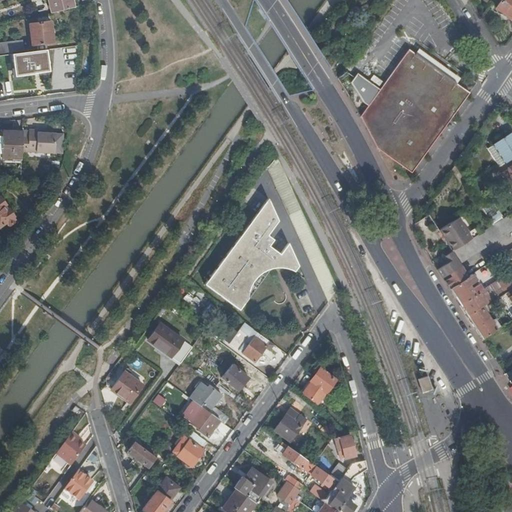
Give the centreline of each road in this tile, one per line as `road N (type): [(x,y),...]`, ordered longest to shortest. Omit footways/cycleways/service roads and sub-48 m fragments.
road 1 (residential): [(185,511),(332,312),(391,490)]
road 2 (primary): [(351,207),(496,418)]
road 3 (primary): [(391,217),(358,143),(266,0)]
road 4 (primary): [(220,0),(351,207)]
road 5 (primary): [(496,418),(391,217)]
road 6 (residential): [(103,103),(95,153),(0,290)]
road 7 (residential): [(391,217),(501,73)]
road 8 (unclassified): [(496,418),(391,490)]
